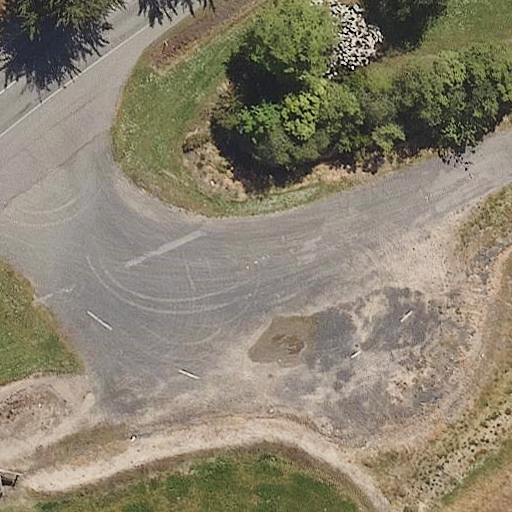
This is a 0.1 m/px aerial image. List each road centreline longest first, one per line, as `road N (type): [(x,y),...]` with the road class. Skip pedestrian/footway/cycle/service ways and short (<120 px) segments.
road 1 (unknown): [(12,69),(84,220),(112,251),(154,267),(262,253),(511,146)]
road 2 (primary): [(105,0),(0,79)]
